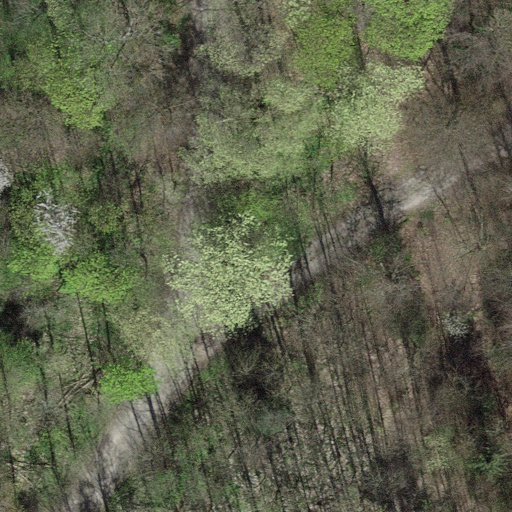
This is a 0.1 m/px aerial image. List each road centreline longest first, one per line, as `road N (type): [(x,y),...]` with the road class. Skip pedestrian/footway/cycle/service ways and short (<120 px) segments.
road 1 (track): [(80,511),(156,380),(176,314),(204,170),(214,0)]
road 2 (track): [(156,380),(407,195),(511,133)]
